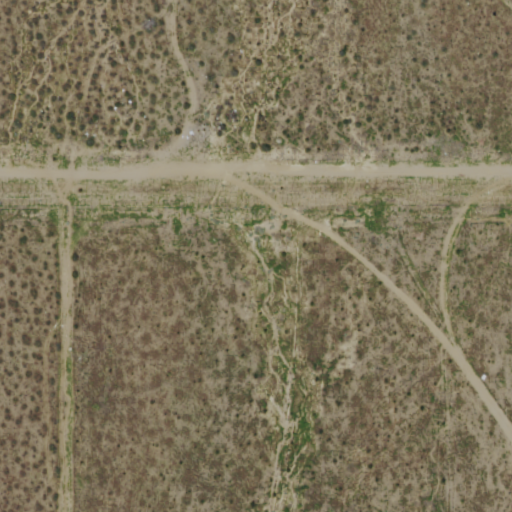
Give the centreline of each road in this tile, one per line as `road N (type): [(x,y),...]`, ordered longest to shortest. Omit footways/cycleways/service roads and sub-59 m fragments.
road 1 (track): [(511,183),(60,181)]
road 2 (track): [(60,511),(60,181)]
